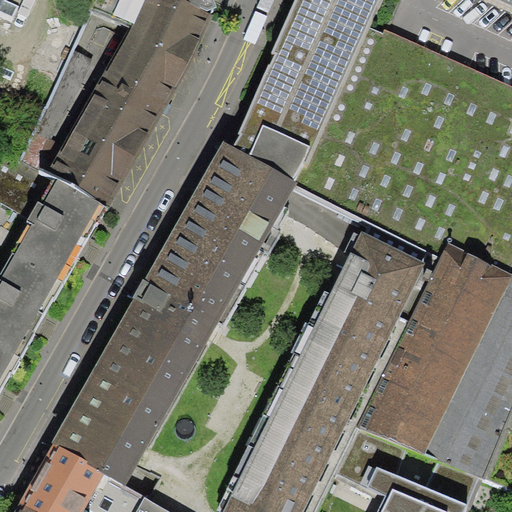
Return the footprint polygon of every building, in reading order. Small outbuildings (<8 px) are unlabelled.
[(198,43),(207,22),(197,18),(157,0),(94,0),(18,165),(103,213),(104,214),(130,169),(171,97),(186,70),(198,43)] [(157,0),(197,18),(199,12),(205,15),(211,0),(157,0)] [(296,0),(269,61),(272,63),(267,74),(266,74),(247,117),(236,142),(238,143),(230,157),(289,191),(295,194),(367,32),(373,20),(381,0),(296,0)] [(511,97),(367,32),(295,194),(367,229),(439,265),(356,433),(404,452),(436,465),(481,483),(511,408),(511,292),(502,287),(511,264),(511,0),(472,0),(511,17),(511,82),(510,86),(511,86),(511,97)] [(54,452),(120,489),(263,239),(289,191),(230,157),(224,153),(146,290),(140,287),(134,299),(130,305),(136,308),(53,452),(54,452)] [(24,229),(27,231),(10,259),(60,288),(80,252),(103,213),(18,165),(0,155),(0,206),(28,223),(24,229)] [(356,433),(439,265),(367,229),(347,269),(226,511),(316,511),(334,478),(356,433)] [(60,288),(10,259),(0,277),(0,353),(17,363),(36,330),(60,288)] [(0,392),(17,363),(0,353),(0,392)] [(464,511),(477,481),(436,465),(422,493),(394,481),(404,452),(356,433),(334,478),(383,502),(377,511),(464,511)] [(138,511),(143,504),(119,490),(120,489),(54,452),(33,490),(20,511),(80,511),(82,509),(87,511),(138,511)]
